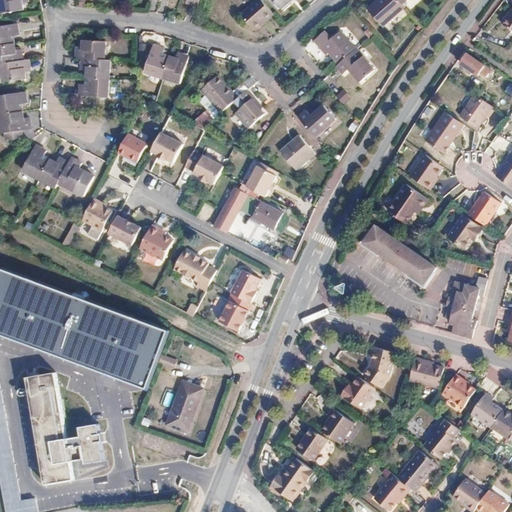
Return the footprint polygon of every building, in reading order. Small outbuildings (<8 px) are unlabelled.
[(0,0),(2,14),(24,10),(23,3),(29,2),(28,0),(0,0)] [(275,14),(262,0),(258,0),(242,14),(256,30),(275,14)] [(274,0),(282,10),(293,0),(274,0)] [(383,26),(405,6),(404,4),(400,0),(379,0),(369,10),(383,26)] [(511,9),(510,13),(511,13),(503,23),(511,30),(511,9)] [(511,13),(510,13),(508,12),(501,21),(503,23),(511,13)] [(0,45),(15,43),(14,36),(20,35),(18,24),(0,26),(0,45)] [(330,52),(340,64),(357,49),(341,31),(330,41),(324,34),(315,42),(327,55),(330,52)] [(77,58),(83,58),(106,60),(107,41),(84,40),(83,47),(77,47),(77,58)] [(0,64),(2,64),(24,61),(22,50),(16,51),(15,43),(0,45),(0,64)] [(163,78),(170,56),(164,54),(166,49),(154,45),(145,72),(163,78)] [(375,70),(357,49),(340,64),(337,66),(344,74),(350,69),(361,82),(375,70)] [(170,56),(163,78),(181,84),(190,57),(179,53),(177,59),(170,56)] [(494,71),(468,53),(461,62),(480,75),(481,73),(487,77),(491,72),(492,73),(494,71)] [(88,70),(87,77),(110,79),(111,60),(106,60),(83,58),(82,70),(88,70)] [(24,61),(2,64),(5,83),(26,80),(25,72),(31,71),(30,60),(24,61)] [(235,100),(239,97),(219,75),(202,90),(211,100),(221,113),(235,100)] [(110,79),(87,77),(87,84),(81,84),(81,96),(109,98),(110,79)] [(239,97),(235,100),(242,108),(236,113),(249,128),(266,114),(260,106),(262,105),(248,89),(239,97)] [(0,95),(0,107),(1,115),(23,112),(22,104),(28,103),(26,92),(0,95)] [(493,106),(476,94),(461,116),(478,128),(493,106)] [(221,113),(211,100),(205,105),(208,109),(216,117),(221,113)] [(299,117),(316,137),(337,119),(325,105),(312,116),(307,110),(299,117)] [(216,117),(208,109),(193,123),(203,129),(216,117)] [(465,124),(446,111),(426,140),(445,153),(451,145),(449,143),(451,139),(454,141),(465,124)] [(24,119),(23,112),(1,115),(4,134),(5,133),(6,140),(24,138),(23,131),(32,130),(30,118),(24,119)] [(353,121),(349,129),(355,132),(359,124),(353,121)] [(162,132),(153,150),(159,153),(159,155),(166,159),(167,158),(175,162),(184,144),(162,132)] [(149,144),(129,134),(124,143),(120,152),(139,163),(149,144)] [(300,134),(281,151),(297,170),(316,153),(300,134)] [(511,142),(497,135),(492,146),(508,153),(511,146),(511,142)] [(23,171),(39,179),(50,159),(44,156),(47,152),(36,146),(23,171)] [(511,153),(497,175),(511,186),(511,149),(510,152),(511,153)] [(203,156),(194,151),(186,166),(195,171),(194,172),(201,175),(200,177),(208,181),(208,179),(216,183),(222,172),(225,165),(204,154),(203,156)] [(427,155),(412,176),(431,190),(436,183),(434,182),(437,177),(444,167),(427,155)] [(57,163),(50,159),(39,179),(56,188),(59,183),(69,163),(59,158),(57,163)] [(82,164),(72,158),(69,163),(59,183),(75,192),(86,172),(80,169),(82,164)] [(259,164),(252,161),(240,182),(266,196),(270,188),(273,182),(277,175),(259,164)] [(261,162),(259,164),(277,175),(279,172),(261,162)] [(418,207),(421,210),(429,199),(408,184),(388,211),(407,224),(415,211),(418,207)] [(228,232),(240,210),(249,194),(236,187),(227,204),(215,226),(228,232)] [(475,207),(470,214),(486,225),(502,203),(485,191),(477,202),(479,203),(476,208),(475,207)] [(261,200),(249,194),(240,210),(252,216),(261,200)] [(96,198),(84,221),(104,231),(115,211),(102,205),(104,202),(96,198)] [(284,213),(261,200),(252,216),(251,219),(260,223),(261,221),(268,225),(275,229),(284,213)] [(119,215),(109,234),(133,246),(142,228),(119,215)] [(474,235),(477,237),(484,228),(465,215),(449,237),(465,248),(472,238),(474,235)] [(63,242),(69,245),(80,227),(74,223),(63,242)] [(153,225),(141,249),(164,261),(175,241),(166,237),(162,234),(164,231),(153,225)] [(361,247),(373,256),(385,239),(373,230),(361,247)] [(388,241),(385,239),(373,256),(375,257),(376,258),(388,241)] [(388,241),(376,258),(381,261),(388,267),(400,249),(388,241)] [(209,287),(218,270),(209,264),(210,262),(202,258),(203,256),(192,251),(192,252),(184,248),(174,267),(198,279),(197,281),(209,287)] [(388,267),(392,269),(404,252),(400,249),(388,267)] [(404,252),(392,269),(400,275),(406,279),(418,261),(404,252)] [(418,261),(406,279),(409,281),(421,264),(418,261)] [(421,264),(409,281),(421,289),(433,272),(421,264)] [(170,331),(0,268),(0,269),(0,333),(148,388),(170,331)] [(244,270),(231,293),(251,303),(257,292),(256,291),(262,279),(244,270)] [(209,287),(197,281),(195,285),(207,291),(209,287)] [(455,324),(453,333),(473,338),(478,321),(472,319),(480,288),(457,283),(447,318),(452,319),(451,323),(455,324)] [(232,301),(221,322),(240,332),(251,311),(232,301)] [(373,358),(376,347),(369,345),(366,356),(373,358)] [(376,347),(373,358),(371,366),(365,375),(383,387),(391,375),(396,355),(387,353),(387,350),(376,347)] [(162,354),(159,363),(174,368),(177,359),(162,354)] [(424,360),(417,358),(410,380),(439,388),(445,368),(434,365),(424,362),(424,360)] [(457,374),(443,394),(464,408),(476,390),(463,381),(464,379),(457,374)] [(78,439),(65,441),(55,376),(27,380),(43,489),(71,484),(68,464),(82,461),(83,466),(103,463),(97,428),(77,431),(78,439)] [(350,390),(347,388),(342,395),(361,409),(376,388),(360,377),(352,387),(350,390)] [(38,511),(37,498),(23,500),(0,378),(0,470),(7,511),(38,511)] [(203,392),(180,383),(165,424),(188,433),(203,392)] [(486,393),(472,413),(492,427),(504,410),(492,401),(494,398),(486,393)] [(510,439),(511,438),(511,436),(511,413),(505,409),(504,410),(492,427),(510,439)] [(337,410),(331,418),(333,420),(330,425),(328,423),(322,430),(341,444),(355,423),(337,410)] [(446,419),(425,446),(441,459),(448,451),(452,446),(454,448),(459,441),(454,437),(461,430),(446,419)] [(304,441),(298,449),(314,460),(329,440),(312,428),(307,436),(308,436),(305,441),(304,441)] [(420,450),(398,478),(412,488),(415,491),(426,476),(424,475),(435,462),(420,450)] [(316,472),(297,458),(284,477),(280,474),(272,486),(281,492),(292,500),(306,481),(309,482),(316,472)] [(424,475),(426,476),(437,463),(435,462),(424,475)] [(398,478),(395,475),(379,495),(386,500),(384,503),(392,509),(399,500),(404,495),(405,496),(412,488),(398,478)] [(454,496),(464,503),(468,506),(467,508),(472,511),(474,511),(477,508),(488,493),(466,478),(454,496)] [(279,495),(281,492),(272,486),(269,488),(279,495)] [(477,508),(483,511),(484,511),(485,511),(486,511),(504,511),(510,504),(490,490),(488,493),(477,508)]
